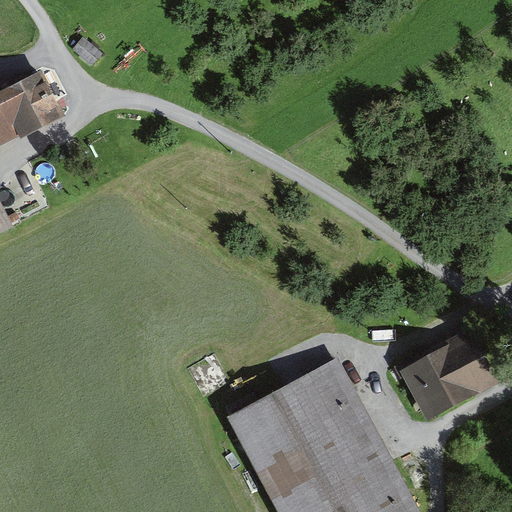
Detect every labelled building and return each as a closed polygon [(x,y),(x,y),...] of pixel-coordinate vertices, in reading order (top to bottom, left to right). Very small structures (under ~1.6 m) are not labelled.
[(82,41),(71,53),(88,68),(99,56),(82,41)] [(0,142),(59,114),(38,71),(0,89),(0,142)] [(0,208),(0,235),(11,230),(0,208)] [(470,336),(400,372),(428,424),(498,387),(470,336)] [(417,511),(336,364),(230,422),(279,511),(417,511)]
